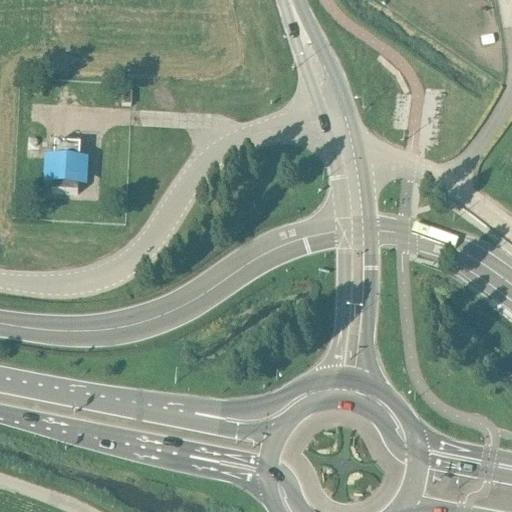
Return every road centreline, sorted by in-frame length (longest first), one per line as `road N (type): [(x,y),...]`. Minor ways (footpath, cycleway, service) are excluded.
road 1 (unclassified): [(340,137),(292,128),(228,150),(199,173),(145,249),(105,276),(67,287),(0,283)]
road 2 (unclassified): [(511,233),(459,194),(340,137)]
road 3 (primary): [(0,412),(191,450)]
road 4 (primary): [(191,424),(0,388)]
road 5 (tertiary): [(371,386),(370,269),(356,233)]
road 6 (primary): [(334,376),(258,410),(191,424)]
road 7 (tertiary): [(340,137),(289,0)]
road 8 (tertiary): [(356,233),(334,376)]
